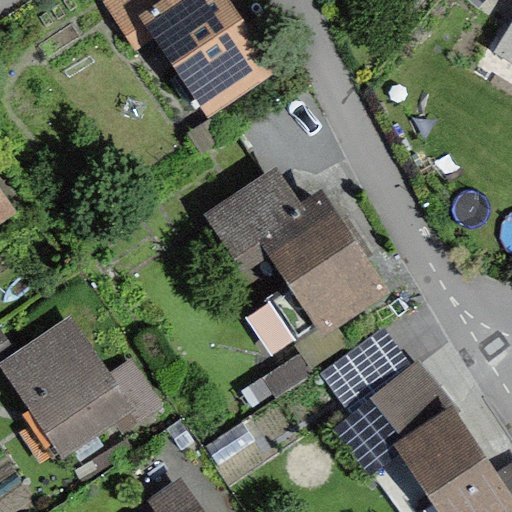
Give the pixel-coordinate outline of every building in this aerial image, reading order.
[(169,0),(136,22),(205,125),(269,83),(213,0),(169,0)] [(511,32),(511,0),(497,23),(511,32)] [(315,347),(389,300),(321,194),(297,209),(274,173),(198,222),(237,281),(262,265),(315,347)] [(0,229),(12,222),(0,204),(0,229)] [(13,355),(0,362),(0,379),(49,458),(121,414),(133,433),(163,414),(132,364),(112,376),(75,316),(13,355)] [(0,362),(13,355),(0,335),(0,362)] [(420,363),(369,407),(401,444),(452,400),(420,363)] [(431,511),(511,511),(511,503),(453,413),(392,452),(431,511)] [(202,511),(182,479),(149,499),(156,511),(202,511)]
